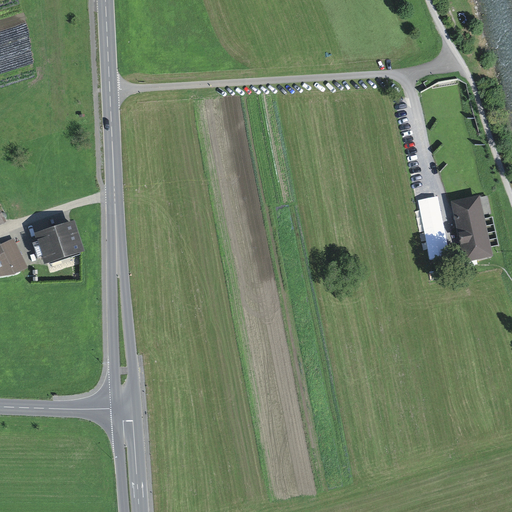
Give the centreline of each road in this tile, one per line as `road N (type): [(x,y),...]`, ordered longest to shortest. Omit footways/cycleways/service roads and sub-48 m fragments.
road 1 (unclassified): [(109,89),(407,74),(460,58)]
road 2 (secondary): [(109,89),(127,407)]
road 3 (track): [(428,0),(469,76),(511,196)]
road 4 (secondary): [(127,407),(0,406)]
